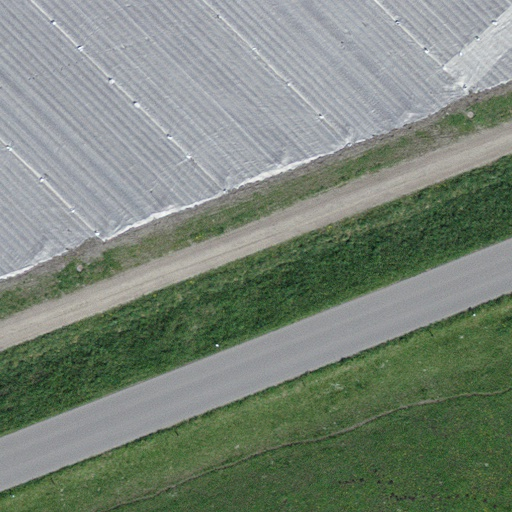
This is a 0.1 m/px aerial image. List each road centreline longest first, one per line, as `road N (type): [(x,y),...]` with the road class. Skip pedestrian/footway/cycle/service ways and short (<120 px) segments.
road 1 (unclassified): [(0,460),(511,264)]
road 2 (track): [(0,334),(511,139)]
